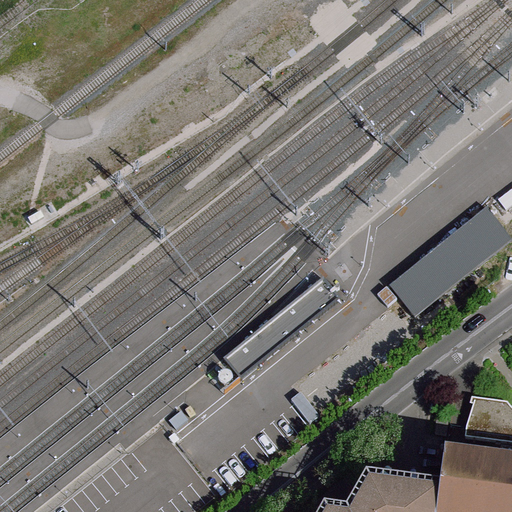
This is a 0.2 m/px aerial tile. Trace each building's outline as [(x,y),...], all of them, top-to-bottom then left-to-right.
[(511,242),(511,231),(491,207),(395,287),(420,318),(511,242)] [(321,286),(224,364),(236,378),(333,300),(321,286)] [(511,511),(511,409),(506,404),(505,402),(503,402),(477,399),(475,398),(467,424),(465,434),(511,440),(511,463),(444,455),(439,492),(436,511),(511,511)] [(177,431),(189,421),(182,412),(171,422),(177,431)] [(437,431),(447,432),(449,416),(439,415),(437,431)] [(436,511),(439,492),(374,481),(371,495),(367,509),(358,508),(356,511),(436,511)]
